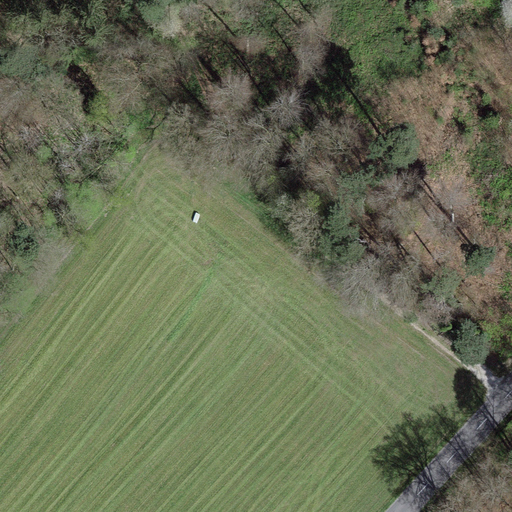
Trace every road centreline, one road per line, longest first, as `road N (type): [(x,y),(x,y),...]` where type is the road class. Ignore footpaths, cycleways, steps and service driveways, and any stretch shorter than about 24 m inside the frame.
road 1 (track): [(157,0),(297,231),(509,393)]
road 2 (tertiary): [(511,390),(401,511)]
